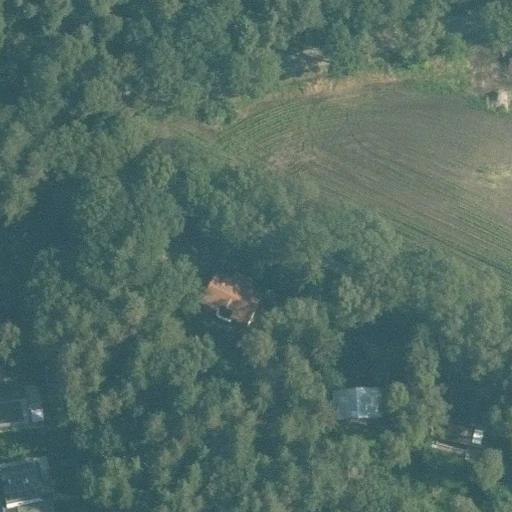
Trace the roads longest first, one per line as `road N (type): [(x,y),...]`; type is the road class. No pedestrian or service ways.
road 1 (unclassified): [(16,119),(511,17)]
road 2 (residential): [(511,344),(142,176)]
road 3 (residential): [(142,176),(116,208),(72,308),(48,328),(0,339)]
road 4 (residential): [(142,176),(16,119)]
